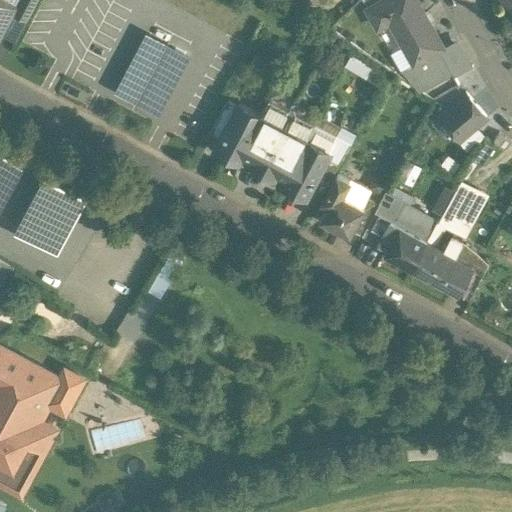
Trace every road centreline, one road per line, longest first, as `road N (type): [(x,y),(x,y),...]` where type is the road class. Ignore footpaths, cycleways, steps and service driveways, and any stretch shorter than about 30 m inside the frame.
road 1 (tertiary): [(0,82),(150,165),(291,258),(511,364)]
road 2 (track): [(193,511),(369,461),(511,460)]
